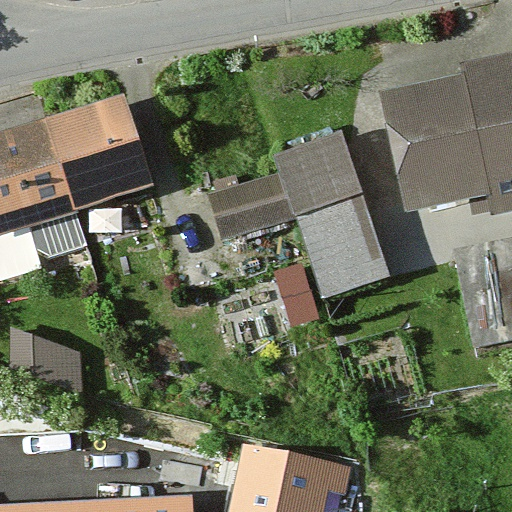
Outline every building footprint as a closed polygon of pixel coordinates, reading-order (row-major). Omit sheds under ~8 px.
[(511,71),(362,100),(384,212),(451,199),(456,225),(511,214),(511,71)] [(113,109),(33,133),(60,224),(141,200),(113,109)] [(68,261),(31,133),(0,142),(0,230),(12,227),(26,273),(68,261)] [(321,145),(260,166),(308,308),(370,287),(321,145)] [(256,183),(193,202),(207,247),(269,228),(256,183)] [(511,326),(499,250),(440,260),(457,357),(511,348),(511,326)] [(231,299),(197,308),(210,361),(245,353),(231,299)] [(17,316),(6,356),(76,374),(87,334),(17,316)] [(351,466),(244,443),(228,511),(322,511),(327,492),(345,495),(351,466)] [(0,511),(195,511),(195,491),(0,498),(0,511)]
